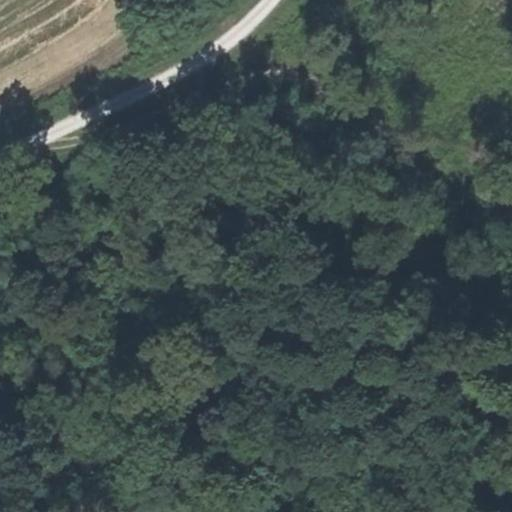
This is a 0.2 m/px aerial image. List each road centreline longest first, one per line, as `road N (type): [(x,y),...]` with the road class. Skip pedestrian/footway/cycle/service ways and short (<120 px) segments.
road 1 (track): [(511,201),(306,76),(246,76),(100,133),(31,143)]
road 2 (track): [(0,157),(221,49),(275,0)]
